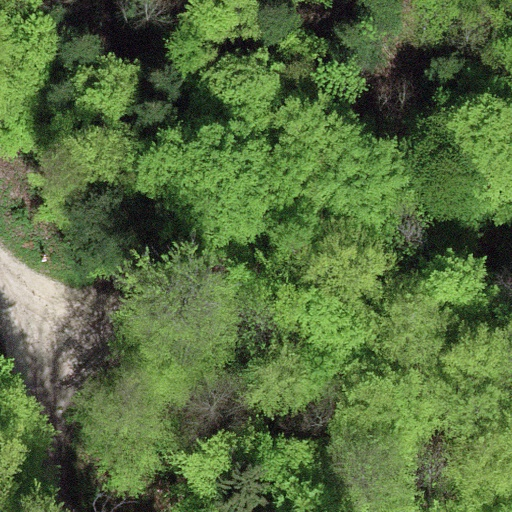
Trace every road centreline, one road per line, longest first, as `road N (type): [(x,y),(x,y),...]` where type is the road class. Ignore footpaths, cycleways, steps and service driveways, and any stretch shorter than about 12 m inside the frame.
road 1 (track): [(511,295),(226,305),(66,356)]
road 2 (track): [(66,356),(36,465),(57,511)]
